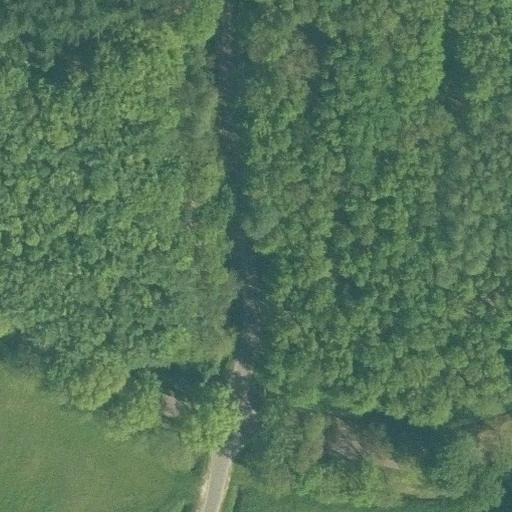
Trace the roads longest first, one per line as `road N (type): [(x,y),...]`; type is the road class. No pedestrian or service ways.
road 1 (unclassified): [(229,422),(250,313),(228,185),(223,0)]
road 2 (tertiary): [(511,438),(472,455),(412,458),(229,422)]
road 3 (tertiary): [(229,422),(141,393),(0,311)]
